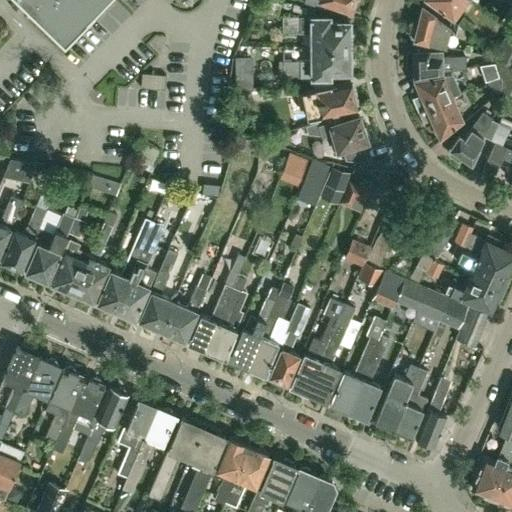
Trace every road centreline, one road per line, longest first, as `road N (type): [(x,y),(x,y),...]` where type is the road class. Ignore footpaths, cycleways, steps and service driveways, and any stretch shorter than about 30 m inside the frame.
road 1 (residential): [(438,484),(5,303)]
road 2 (residential): [(511,215),(418,161),(383,107),(375,54),(384,0)]
road 3 (residential): [(438,484),(511,325)]
